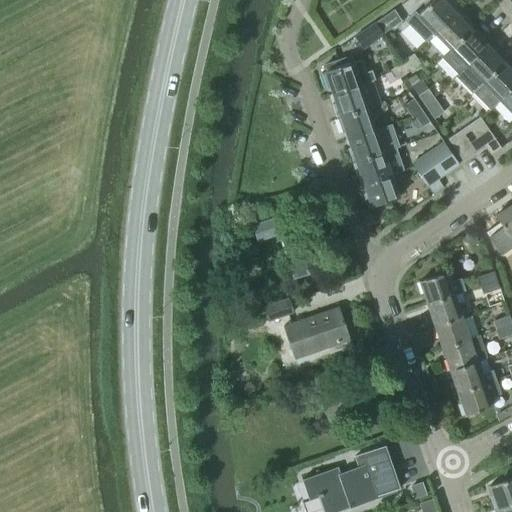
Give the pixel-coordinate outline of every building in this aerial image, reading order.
[(414,14),(404,23),(424,43),(432,34),(433,35),(451,16),(454,14),(448,8),(450,6),(444,0),(433,0),(416,17),(414,14)] [(375,24),(382,35),(401,22),(393,11),(375,24)] [(451,16),(433,35),(449,51),(451,49),(472,28),(462,17),(460,20),(454,14),(451,16)] [(382,35),(375,24),(355,37),(363,48),(382,35)] [(451,49),(449,51),(465,68),(468,65),(486,47),(481,41),(483,39),(472,28),(451,49)] [(465,68),(456,77),(472,94),(482,85),(505,62),(495,51),(492,53),(486,47),(468,65),(465,68)] [(401,63),(408,73),(419,65),(412,55),(401,63)] [(352,64),(321,75),(326,90),(329,89),(332,97),(360,87),(360,86),(375,81),(371,71),(366,73),(361,61),(352,64)] [(482,85),(472,94),(489,111),(498,101),(511,88),(511,68),(505,62),(482,85)] [(408,73),(401,63),(389,71),(396,81),(408,73)] [(334,104),(331,105),(336,120),(368,109),(370,108),(379,105),(372,83),(360,87),(332,97),(334,104)] [(511,88),(498,101),(511,115),(511,88)] [(425,108),(435,102),(427,90),(417,97),(425,108)] [(412,118),(421,112),(412,99),(402,106),(411,119),(412,118)] [(435,102),(425,108),(433,120),(443,113),(435,102)] [(368,109),(336,120),(341,134),(344,133),(347,140),(375,131),(368,109)] [(412,118),(411,119),(418,129),(428,122),(421,112),(412,118)] [(479,119),(459,133),(474,155),(487,146),(493,155),(500,150),(479,119)] [(350,148),(346,149),(352,164),(394,149),(395,150),(399,148),(391,125),(375,131),(347,140),(350,148)] [(459,133),(447,140),(463,163),(474,155),(459,133)] [(432,151),(447,173),(458,166),(443,144),(432,151)] [(394,149),(352,164),(357,178),(360,177),(362,185),(391,175),(402,172),(395,150),(394,149)] [(447,173),(432,151),(411,165),(426,188),(447,173)] [(365,193),(362,194),(367,209),(398,198),(391,175),(362,185),(365,193)] [(511,236),(511,205),(494,217),(499,224),(485,234),(500,256),(511,247),(511,241),(509,238),(511,236)] [(257,241),(282,233),(277,220),(253,228),(257,241)] [(293,277),(322,268),(309,231),(280,241),(293,277)] [(445,273),(419,282),(427,305),(453,296),(461,293),(464,292),(460,280),(449,284),(445,273)] [(480,287),(496,281),(493,273),(477,278),(480,287)] [(496,281),(480,287),(482,295),(498,290),(496,281)] [(453,296),(427,305),(434,327),(461,318),(456,304),(463,301),(461,293),(453,296)] [(268,322),(292,314),(288,300),(263,309),(268,322)] [(295,360),(348,341),(337,309),(283,327),(295,360)] [(495,331),(511,325),(507,315),(491,321),(495,331)] [(461,318),(434,327),(442,349),(468,340),(461,318)] [(511,329),(511,325),(495,331),(497,338),(511,333),(511,329)] [(468,340),(442,349),(449,372),(476,362),(485,359),(477,337),(468,340)] [(476,362),(449,372),(457,394),(458,393),(487,383),(495,381),(492,372),(490,373),(485,359),(476,362)] [(296,399),(331,386),(327,373),(291,385),(296,399)] [(369,408),(371,407),(361,381),(360,381),(360,382),(334,391),(334,390),(319,395),(328,422),(344,417),(343,416),(369,407),(369,408)] [(458,393),(457,394),(465,417),(491,408),(489,399),(500,395),(495,381),(487,383),(458,393)] [(337,468),(301,481),(308,502),(303,504),(305,511),(338,511),(349,508),(349,509),(400,491),(389,459),(384,445),(353,456),(357,468),(339,474),(337,468)] [(511,478),(489,486),(497,510),(511,504),(511,478)]
